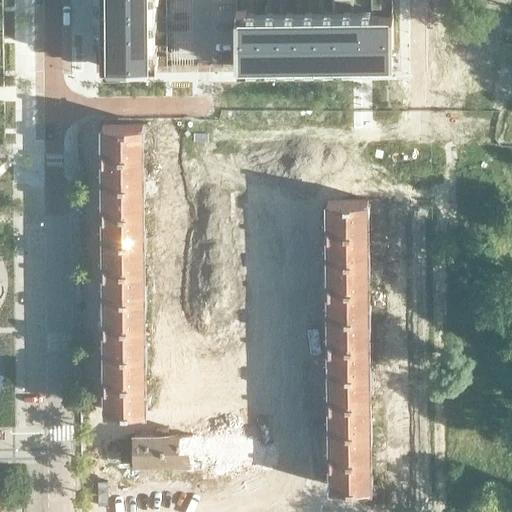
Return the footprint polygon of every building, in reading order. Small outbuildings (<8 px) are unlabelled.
[(100,0),(101,44),(101,66),(149,65),(157,65),(157,54),(149,54),(149,30),(149,19),(148,0),(100,0)] [(236,16),(235,16),(235,63),(235,65),(393,63),(392,15),(391,15),(381,15),(371,15),(353,15),(353,0),(331,0),(332,15),(319,16),(309,16),(280,16),(271,16),(246,16),(246,8),(241,8),(236,9),(236,16)] [(249,0),(240,0),(241,8),(246,8),(249,8),(249,0)] [(280,6),(270,6),(271,16),(280,16),(280,6)] [(319,6),(309,6),(309,16),(319,16),(319,6)] [(158,19),(149,19),(149,30),(158,30),(158,19)] [(167,19),(158,19),(158,30),(167,30),(167,19)] [(167,54),(157,54),(157,65),(167,64),(167,54)] [(169,145),(103,145),(105,365),(153,365),(153,329),(153,319),(153,291),(152,281),(152,252),(152,242),(152,213),(152,204),(152,191),(169,191),(169,145)] [(395,145),(224,145),(224,167),(237,167),(238,195),(254,195),(264,195),(293,195),(303,195),(331,195),(341,195),(355,195),(355,214),(375,214),(375,213),(375,201),(375,195),(395,195),(395,145)] [(264,195),(254,195),(254,203),(264,203),(264,195)] [(303,195),(293,195),(293,203),(303,203),(303,195)] [(341,195),(331,195),(331,203),(341,203),(341,195)] [(168,203),(160,204),(160,213),(168,213),(168,203)] [(264,203),(254,203),(254,212),(264,212),(264,203)] [(303,203),(293,203),(293,212),(303,212),(303,203)] [(341,203),(331,203),(331,212),(341,212),(341,203)] [(168,242),(160,242),(160,252),(168,252),(168,242)] [(168,281),(160,281),(160,291),(168,291),(168,281)] [(239,342),(225,342),(226,365),(397,365),(397,317),(355,317),(355,298),(335,298),(335,317),(321,317),(311,317),(283,317),(273,317),(239,317),(239,342)] [(283,299),(273,299),(273,308),(283,308),(283,299)] [(321,299),(311,299),(311,308),(321,308),(321,299)] [(283,308),(273,308),(273,317),(283,317),(283,308)] [(321,308),(311,308),(311,317),(321,317),(321,308)] [(168,319),(160,319),(160,329),(168,329),(168,319)] [(170,354),(161,354),(161,365),(170,364),(170,354)] [(172,449),(106,449),(106,511),(154,511),(155,507),(155,495),(172,495),(172,449)] [(398,449),(240,449),(241,498),(254,498),(264,498),(293,498),(303,498),(332,498),(342,498),(358,498),(357,511),(377,511),(378,498),(399,498),(398,449)] [(264,498),(254,498),(254,507),(264,507),(264,498)] [(303,498),(293,498),(293,507),(303,507),(303,498)] [(342,498),(332,498),(332,507),(342,507),(342,498)]
